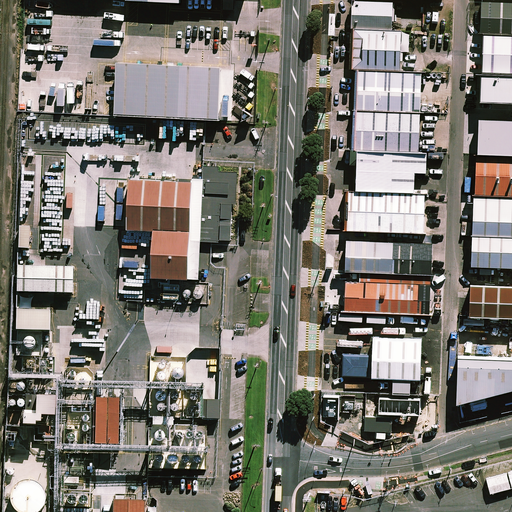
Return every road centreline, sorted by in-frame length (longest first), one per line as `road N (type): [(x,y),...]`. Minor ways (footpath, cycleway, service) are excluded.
road 1 (secondary): [(278,459),(296,0)]
road 2 (residential): [(278,459),(364,467),(511,434)]
